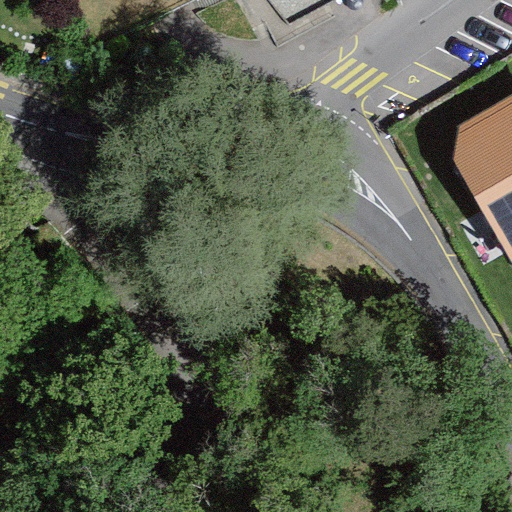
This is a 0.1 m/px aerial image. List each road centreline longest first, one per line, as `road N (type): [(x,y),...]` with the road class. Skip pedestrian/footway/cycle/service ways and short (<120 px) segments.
road 1 (tertiary): [(511,404),(401,232),(326,178),(253,165)]
road 2 (unclassified): [(152,170),(233,511)]
road 3 (residential): [(253,165),(468,0)]
road 4 (tertiary): [(152,170),(0,110)]
